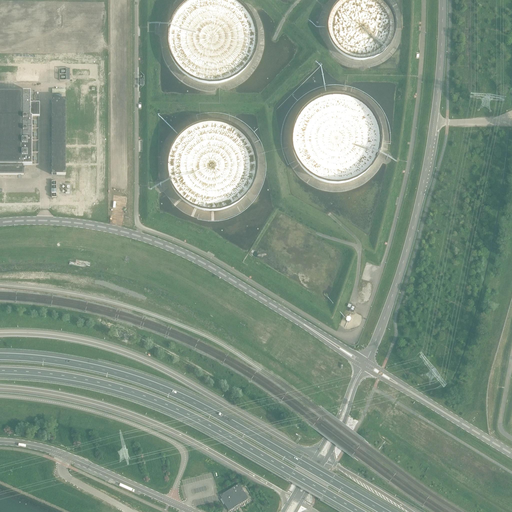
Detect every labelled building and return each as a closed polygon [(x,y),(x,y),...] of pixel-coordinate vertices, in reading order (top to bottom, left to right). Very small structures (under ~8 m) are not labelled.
[(241,70),(251,59),(257,46),(258,31),(254,17),(246,5),(240,0),(186,0),(180,5),(172,18),(168,32),(170,47),(176,60),(186,71),(199,78),(214,80),(228,78),(241,70)] [(335,50),(352,60),(370,60),(387,50),(396,33),(395,14),(385,0),(337,0),(334,2),(327,17),(326,27),(326,32),(335,50)] [(25,1),(0,1),(0,22),(25,23),(25,1)] [(69,1),(57,1),(57,24),(69,24),(69,1)] [(22,63),(11,63),(11,77),(22,77),(22,63)] [(44,63),(33,63),(33,77),(44,77),(44,63)] [(365,170),(376,159),(381,146),(382,131),(379,116),(370,104),(358,95),(344,90),(329,91),(315,96),(303,105),(295,118),(292,132),(293,147),(300,160),(310,171),(323,178),(337,180),(352,178),(365,170)] [(31,92),(0,91),(0,174),(24,175),(24,168),(24,166),(32,166),(32,116),(31,116),(31,92)] [(52,100),(52,175),(66,175),(66,100),(52,100)] [(242,199),(252,189),(258,175),(260,160),(256,145),(249,133),(237,123),(223,118),(208,117),(193,122),(181,131),(178,135),(172,144),(168,158),(169,174),(175,188),(185,199),(199,207),(214,209),(229,207),(242,199)] [(239,484),(225,493),(220,496),(223,500),(224,499),(226,503),(225,503),(229,510),(236,506),(248,499),(244,493),(243,494),(241,489),(242,489),(239,484)]
